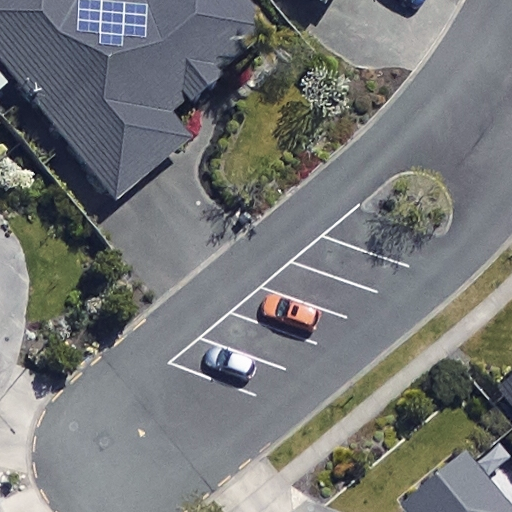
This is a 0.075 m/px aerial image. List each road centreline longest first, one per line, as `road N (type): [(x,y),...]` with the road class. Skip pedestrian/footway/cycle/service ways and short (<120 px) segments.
road 1 (residential): [(504,82),(483,185),(441,269),(193,474),(136,486),(109,475),(90,458),(87,408),(388,149)]
road 2 (residential): [(388,149),(504,82)]
